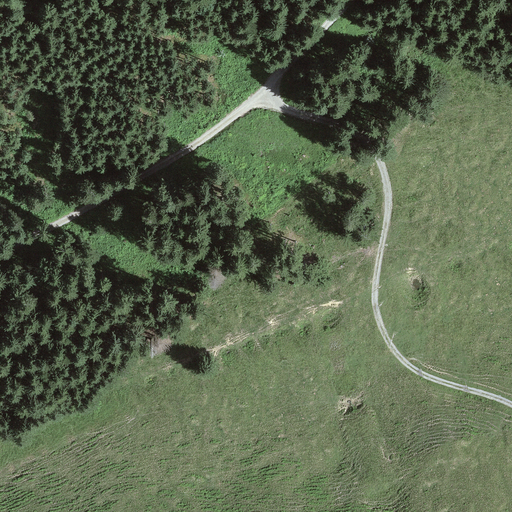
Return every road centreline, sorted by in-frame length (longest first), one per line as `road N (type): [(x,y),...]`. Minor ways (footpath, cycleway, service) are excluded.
road 1 (track): [(258,97),(337,123),(376,151),(388,197),(375,296),(387,339),(425,374),(511,401)]
road 2 (track): [(0,248),(177,158),(258,97)]
road 3 (track): [(258,97),(351,0)]
